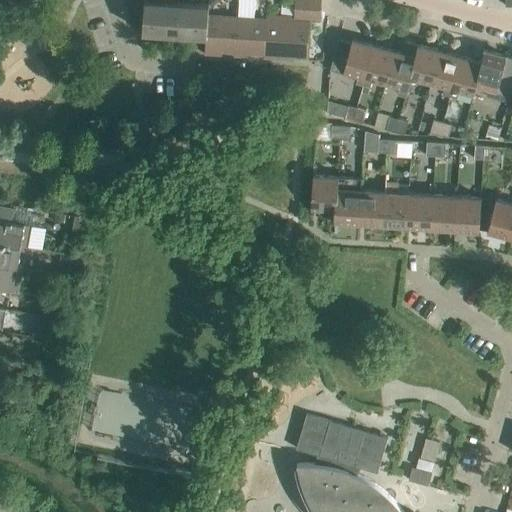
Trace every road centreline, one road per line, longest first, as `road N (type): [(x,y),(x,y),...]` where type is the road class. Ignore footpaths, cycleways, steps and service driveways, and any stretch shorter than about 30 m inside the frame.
road 1 (residential): [(473,511),(511,363)]
road 2 (residential): [(511,345),(414,277),(415,248)]
